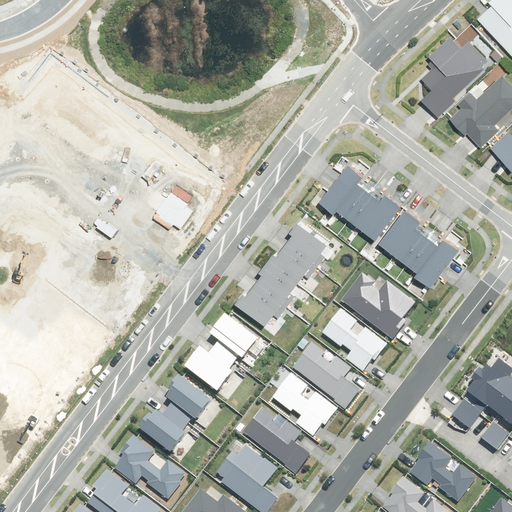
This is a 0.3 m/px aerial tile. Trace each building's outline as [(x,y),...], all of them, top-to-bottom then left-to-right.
[(489,3),(477,15),(511,52),(511,0),(486,0),(487,0),(489,3)] [(420,100),(424,105),(436,118),(455,102),(453,100),(484,71),(481,67),(487,62),(467,40),(460,46),(451,36),(425,59),(434,70),(422,81),(431,90),(420,100)] [(511,87),(502,77),(478,99),(472,92),(457,106),(460,109),(449,119),(458,129),(465,137),(469,133),(481,147),(498,131),(493,127),(511,110),(511,87)] [(511,126),(492,144),(511,167),(511,126)] [(351,160),(323,199),(337,210),(340,207),(360,179),(366,171),(351,160)] [(360,179),(340,207),(352,216),(373,188),(360,179)] [(384,196),(373,188),(352,216),(364,224),(384,196)] [(384,196),(364,224),(379,236),(404,202),(388,191),(384,196)] [(382,240),(397,251),(418,223),(423,218),(407,206),(382,240)] [(330,241),(301,219),(293,229),(296,231),(288,241),(318,264),(326,254),(323,251),(330,241)] [(409,260),(430,232),(418,223),(397,251),(409,260)] [(409,260),(421,269),(442,241),(430,232),(409,260)] [(419,272),(433,283),(462,245),(448,234),(442,241),(421,269),(419,272)] [(318,264),(288,241),(280,252),(278,250),(270,259),(299,281),(307,272),(310,274),(318,264)] [(299,281),(270,259),(262,269),(266,271),(258,282),(287,304),(296,293),(293,290),(299,281)] [(365,271),(346,296),(396,334),(407,320),(403,317),(414,303),(386,282),(380,290),(373,284),(376,280),(365,271)] [(287,304),(258,282),(250,292),(247,289),(239,299),(269,322),(276,312),(279,314),(287,304)] [(344,303),(325,329),(351,348),(348,352),(368,366),(390,336),(344,303)] [(259,336),(227,312),(211,333),(219,338),(215,343),(235,358),(240,351),(245,354),(259,336)] [(316,338),(295,364),(352,410),(369,390),(349,374),(357,365),(342,353),(335,362),(326,355),(330,350),(316,338)] [(203,343),(187,364),(219,388),(233,369),(229,366),(235,358),(215,343),(211,348),(203,343)] [(488,404),(491,400),(511,372),(511,367),(500,358),(493,367),(488,364),(485,367),(482,365),(473,377),(476,379),(468,389),(488,404)] [(291,369),(272,396),(301,417),(299,421),(319,435),(341,405),(291,369)] [(511,372),(491,400),(502,408),(511,394),(511,372)] [(213,397),(182,373),(165,394),(173,400),(169,405),(189,420),(194,412),(199,416),(213,397)] [(133,402),(120,392),(107,409),(120,419),(133,402)] [(511,394),(502,408),(511,415),(511,394)] [(469,426),(482,411),(466,398),(454,413),(469,426)] [(158,404),(141,425),(173,449),(187,431),(183,427),(189,420),(169,405),(165,410),(158,404)] [(261,406),(243,429),(296,470),(311,451),(294,438),(300,431),(285,419),(282,423),(261,406)] [(497,447),(509,433),(495,422),(484,436),(497,447)] [(125,457),(116,467),(136,484),(140,479),(167,501),(186,477),(136,435),(121,453),(125,457)] [(417,456),(408,467),(424,479),(427,475),(454,497),(472,475),(424,438),(413,452),(417,456)] [(233,451),(214,477),(263,511),(264,511),(274,499),(262,490),(278,469),(244,444),(236,454),(233,451)] [(99,489),(91,499),(106,511),(112,511),(116,508),(121,511),(156,511),(162,506),(144,492),(136,502),(125,493),(132,483),(110,466),(94,486),(99,489)] [(389,492),(380,503),(390,511),(398,511),(399,511),(398,511),(443,511),(444,511),(396,474),(385,489),(389,492)] [(511,511),(511,497),(499,488),(481,511),(511,511)] [(203,491),(185,511),(246,511),(223,493),(216,502),(203,491)] [(97,511),(86,503),(78,511),(97,511)]
